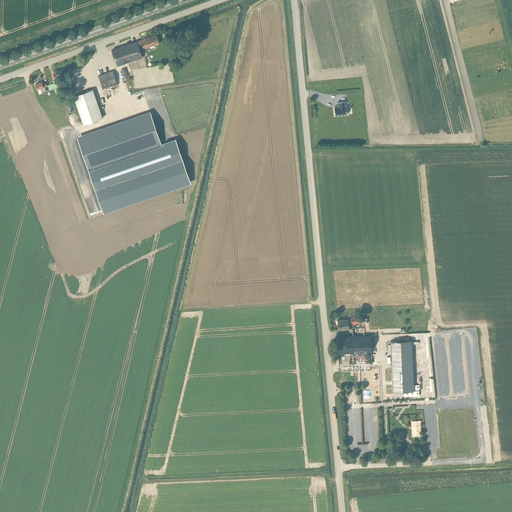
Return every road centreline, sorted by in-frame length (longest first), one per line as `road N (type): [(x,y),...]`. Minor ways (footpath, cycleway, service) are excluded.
road 1 (tertiary): [(341,511),(293,0)]
road 2 (unclassified): [(219,0),(0,79)]
road 3 (secondary): [(0,65),(182,0)]
